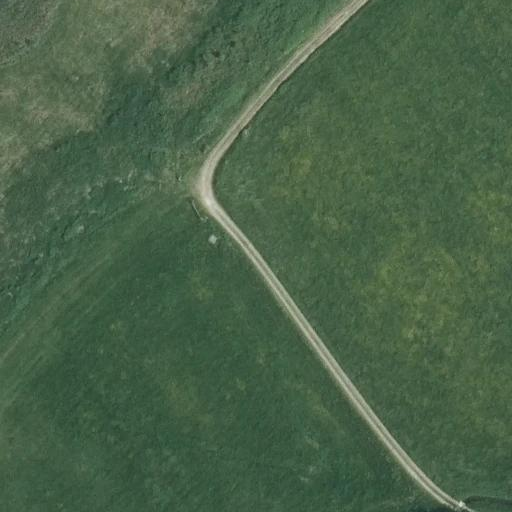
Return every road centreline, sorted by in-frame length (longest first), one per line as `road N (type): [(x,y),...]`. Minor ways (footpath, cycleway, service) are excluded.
road 1 (track): [(461,511),(422,476),(199,189)]
road 2 (track): [(199,189),(216,154),(299,55),(361,0)]
